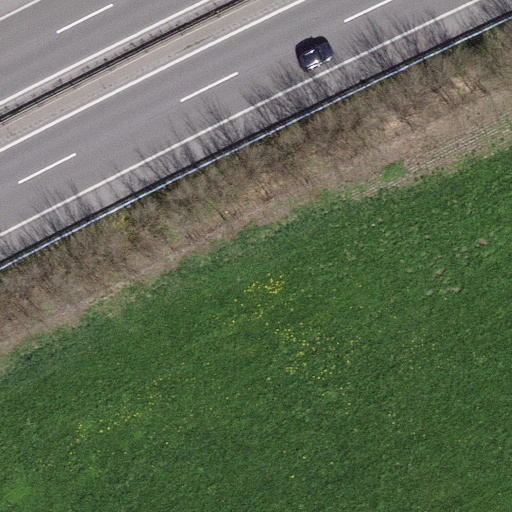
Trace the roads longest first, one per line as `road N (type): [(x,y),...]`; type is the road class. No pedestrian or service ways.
road 1 (motorway): [(0,196),(397,0)]
road 2 (motorway): [(119,0),(0,59)]
